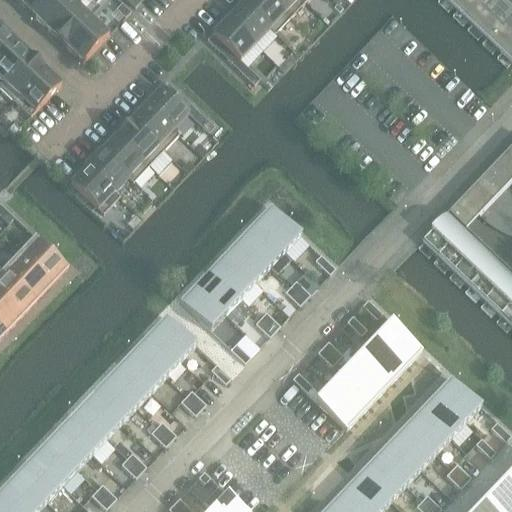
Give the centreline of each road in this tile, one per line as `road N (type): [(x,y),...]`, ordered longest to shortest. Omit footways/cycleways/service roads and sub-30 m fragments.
road 1 (residential): [(135,511),(511,117)]
road 2 (residential): [(95,101),(191,0)]
road 3 (residential): [(0,10),(95,101)]
